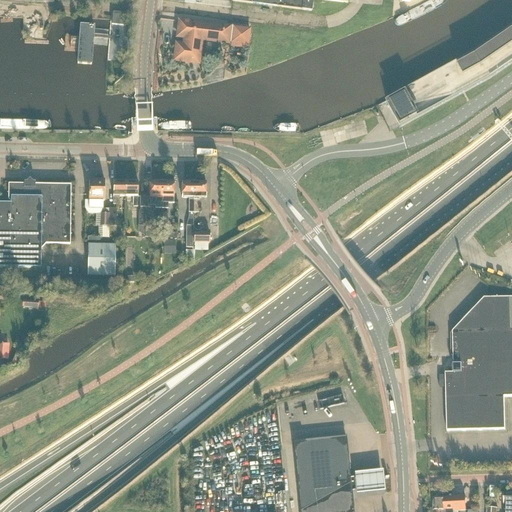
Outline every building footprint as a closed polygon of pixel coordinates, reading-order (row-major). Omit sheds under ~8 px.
[(347,0),(231,0),(231,4),(307,14),(308,0),(316,0),(347,4),(347,0)] [(125,14),(113,13),(112,26),(124,27),(125,14)] [(23,20),(0,18),(0,82),(35,84),(38,40),(21,39),(23,20)] [(98,65),(106,66),(107,37),(106,27),(104,19),(102,19),(98,27),(97,37),(98,65)] [(230,29),(179,22),(177,38),(184,39),(185,41),(185,44),(183,46),(178,45),(176,47),(174,62),(198,65),(200,48),(199,48),(200,41),(204,41),(206,43),(208,43),(211,42),(228,44),(230,29)] [(511,27),(474,54),(386,102),(400,127),(489,79),(511,63),(511,27)] [(249,46),(251,31),(235,29),(233,44),(249,46)] [(11,200),(11,204),(0,204),(0,268),(41,269),(41,245),(70,245),(71,186),(38,185),(38,183),(36,183),(34,181),(31,181),(29,183),(27,183),(27,185),(8,185),(8,200),(11,200)] [(89,182),(89,202),(89,210),(102,210),(102,202),(105,202),(105,182),(89,182)] [(126,197),(126,182),(114,182),(114,205),(119,205),(119,197),(126,197)] [(138,182),(126,182),(126,197),(133,197),(133,207),(138,207),(138,182)] [(162,209),(162,182),(150,182),(150,198),(157,198),(157,199),(159,200),(159,203),(156,203),(156,209),(162,209)] [(168,209),(169,203),(174,203),(174,183),(162,182),(162,209),(168,209)] [(194,213),(195,183),(183,183),(182,199),(189,199),(188,213),(194,213)] [(206,183),(195,183),(194,213),(199,213),(199,199),(206,199),(206,183)] [(140,198),(140,211),(139,214),(138,226),(145,227),(145,209),(147,209),(147,198),(141,197),(140,198)] [(100,227),(101,227),(108,227),(109,227),(109,214),(100,214),(100,227)] [(209,244),(209,234),(194,233),(193,243),(209,244)] [(88,245),(87,277),(115,277),(116,246),(88,245)] [(454,358),(455,374),(446,374),(447,432),(505,430),(504,398),(511,397),(511,298),(484,299),(453,333),(453,358),(454,358)] [(37,312),(38,302),(23,301),(22,308),(31,309),(31,311),(37,312)] [(353,511),(351,491),(350,479),(346,438),(293,443),(300,511),(353,511)] [(353,474),(355,494),(357,494),(368,493),(379,492),(382,491),(380,472),(377,472),(366,473),(356,474),(353,474)] [(433,498),(433,511),(465,511),(465,496),(433,498)]
